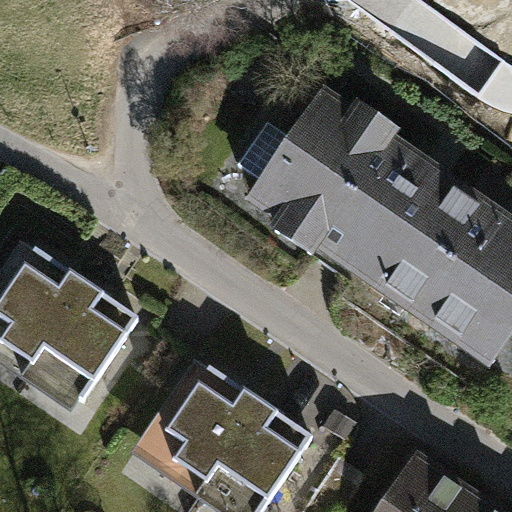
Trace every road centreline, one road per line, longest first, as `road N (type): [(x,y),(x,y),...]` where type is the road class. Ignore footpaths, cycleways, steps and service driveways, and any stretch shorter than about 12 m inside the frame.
road 1 (residential): [(511,475),(152,239)]
road 2 (residential): [(152,239),(136,104),(179,42),(285,0)]
road 3 (residential): [(152,239),(0,140)]
